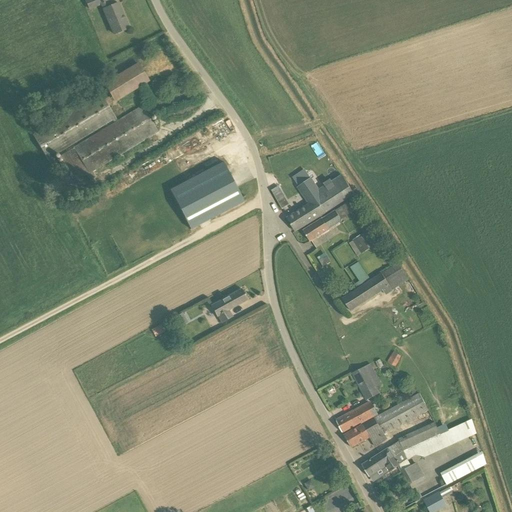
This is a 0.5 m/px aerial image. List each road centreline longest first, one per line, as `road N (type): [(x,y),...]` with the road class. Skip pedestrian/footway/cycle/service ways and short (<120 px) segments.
road 1 (unclassified): [(376,511),(276,311),(261,173),(249,141),(155,0)]
road 2 (track): [(0,341),(264,199)]
